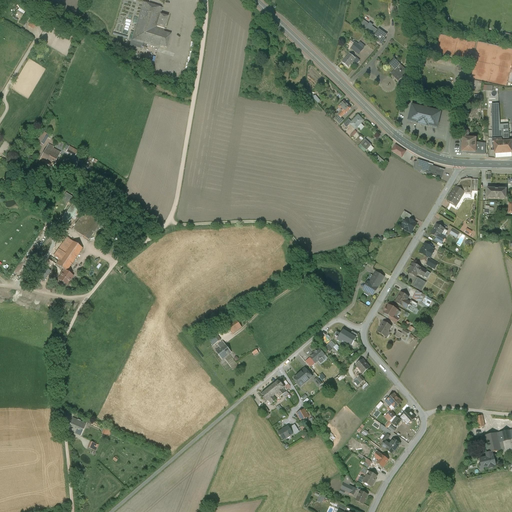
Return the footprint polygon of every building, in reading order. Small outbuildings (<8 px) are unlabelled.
[(146,48),(147,45),(159,49),(160,46),(167,48),(171,34),(163,32),(168,17),(160,14),(162,8),(143,2),(132,40),(130,46),(141,49),(142,47),(146,48)] [(33,29),(40,18),(35,15),(28,25),(33,29)] [(360,25),(374,35),(378,29),(364,19),(360,25)] [(385,38),(387,35),(379,29),(374,36),(379,39),(377,42),(382,45),(386,39),(385,38)] [(350,49),(358,55),(364,49),(363,48),(365,46),(360,42),(358,44),(352,39),(350,41),(354,44),(350,49)] [(354,58),(349,54),(342,62),(348,67),(353,62),(356,65),(360,61),(355,57),(354,58)] [(404,76),(402,74),(403,73),(400,69),(403,67),(394,59),(389,63),(395,69),(391,73),(399,81),(404,76)] [(437,92),(451,95),(453,89),(439,86),(437,92)] [(341,118),(345,114),(351,108),(344,101),(338,107),(342,111),(335,119),(340,124),(344,120),(341,118)] [(499,104),(491,104),(492,147),(493,147),(494,147),(495,154),(511,153),(511,140),(509,141),(508,124),(500,124),(499,104)] [(440,114),(411,107),(408,121),(437,128),(440,114)] [(350,124),(355,129),(364,121),(358,116),(351,122),(348,120),(343,125),(346,128),(350,124)] [(468,138),(462,137),(462,152),(470,152),(471,153),(475,153),(475,152),(476,143),(476,138),(468,138)] [(360,145),(366,151),(371,145),(365,139),(360,145)] [(485,144),(476,143),(475,152),(485,153),(485,144)] [(40,160),(46,163),(53,151),(52,150),(54,148),(49,145),(40,160)] [(404,154),(403,153),(404,151),(396,145),(392,151),(402,158),(404,154)] [(66,152),(75,157),(78,151),(69,146),(66,152)] [(53,151),(46,163),(52,167),(59,155),(53,151)] [(376,153),(373,156),(381,164),(384,161),(376,153)] [(428,164),(417,161),(417,162),(417,169),(413,168),(413,169),(420,173),(422,171),(425,173),(428,166),(428,164)] [(444,171),(432,167),(433,165),(428,163),(428,164),(428,166),(425,173),(442,178),(444,171)] [(466,179),(460,181),(456,187),(464,192),(466,193),(471,194),(471,191),(472,180),(472,179),(466,179)] [(456,187),(447,201),(456,206),(464,192),(456,187)] [(506,189),(487,188),(486,198),(506,199),(506,189)] [(63,220),(68,224),(85,199),(79,195),(63,220)] [(411,215),(404,211),(400,217),(406,220),(407,218),(409,219),(411,215)] [(85,212),(73,230),(88,240),(101,222),(85,212)] [(409,219),(407,218),(406,220),(402,227),(405,229),(404,230),(408,232),(408,231),(411,233),(417,225),(413,223),(414,222),(410,220),(409,219)] [(447,231),(436,225),(431,234),(437,238),(435,240),(441,244),(442,243),(443,243),(444,243),(445,241),(445,240),(444,239),(445,238),(443,237),(447,231)] [(63,270),(60,276),(58,280),(66,286),(73,276),(67,272),(83,249),(72,242),(67,238),(55,257),(59,260),(58,262),(50,257),(49,259),(56,265),(63,270)] [(433,249),(425,244),(420,253),(427,258),(433,249)] [(437,264),(430,259),(427,265),(434,269),(437,264)] [(421,268),(413,264),(408,273),(415,277),(418,274),(424,277),(427,272),(421,268)] [(43,281),(50,271),(45,267),(38,277),(43,281)] [(372,279),(369,283),(368,282),(363,290),(373,296),(375,292),(377,288),(381,283),(380,282),(383,277),(384,277),(376,272),(374,276),(372,279)] [(425,283),(418,278),(414,286),(420,290),(425,283)] [(408,297),(401,293),(395,302),(406,309),(410,303),(406,301),(408,297)] [(420,296),(415,293),(412,298),(420,303),(421,302),(423,297),(420,296)] [(392,308),(388,305),(386,308),(385,311),(384,313),(390,317),(393,319),(395,317),(396,315),(395,313),(397,310),(395,309),(392,307),(392,308)] [(228,326),(233,334),(242,327),(236,320),(228,326)] [(391,327),(383,322),(377,332),(385,337),(387,333),(389,334),(389,333),(388,332),(391,327)] [(206,337),(213,346),(220,340),(213,331),(206,337)] [(348,339),(341,335),(338,340),(350,348),(358,335),(352,332),(348,339)] [(218,345),(220,348),(216,351),(222,359),(231,352),(223,341),(218,345)] [(342,351),(336,345),(335,346),(332,349),(338,355),(342,351)] [(317,350),(316,350),(315,351),(315,353),(310,358),(315,364),(325,355),(320,349),(318,351),(317,350)] [(369,368),(362,360),(356,365),(363,374),(369,368)] [(312,377),(305,368),(300,372),(301,373),(294,379),(297,382),(296,383),(300,387),(312,377)] [(279,381),(260,395),(266,402),(268,400),(271,404),(276,400),(273,396),(277,393),(280,397),(285,393),(282,389),(284,387),(279,381)] [(394,394),(388,400),(385,402),(388,405),(390,403),(395,408),(401,402),(399,399),(398,399),(394,394)] [(269,412),(263,405),(259,408),(261,412),(262,412),(264,415),(269,412)] [(304,410),(297,414),(301,420),(308,417),(304,410)] [(402,415),(402,416),(406,419),(404,421),(407,425),(409,423),(415,418),(408,410),(402,415)] [(482,416),(476,417),(478,428),(484,426),(482,416)] [(397,418),(392,424),(396,427),(401,421),(397,418)] [(68,430),(81,436),(86,424),(73,419),(68,430)] [(295,424),(291,427),(296,434),(300,432),(295,424)] [(102,434),(106,436),(108,432),(111,433),(112,429),(105,426),(102,434)] [(288,427),(279,433),(283,440),(287,438),(290,436),(289,436),(293,434),(288,427)] [(509,430),(496,433),(498,443),(499,443),(503,442),(511,440),(509,430)] [(388,435),(384,433),(380,439),(385,442),(390,436),(388,435)] [(496,433),(485,436),(486,444),(487,445),(498,443),(496,433)] [(400,444),(393,439),(389,446),(384,442),(381,446),(392,454),(395,451),(398,447),(400,444)] [(511,453),(511,440),(503,442),(505,455),(511,453)] [(96,451),(99,444),(90,441),(88,448),(96,451)] [(487,445),(487,446),(488,453),(492,452),(500,451),(499,443),(498,443),(487,445)] [(489,457),(482,459),(483,463),(484,467),(495,465),(493,456),(492,452),(489,453),(489,457)] [(376,463),(383,467),(388,460),(381,456),(379,459),(376,463)] [(369,472),(365,479),(365,478),(363,482),(363,483),(372,487),(374,483),(373,483),(377,476),(369,472)] [(352,488),(344,483),(341,489),(345,491),(350,493),(352,488)] [(368,495),(360,492),(356,501),(363,504),(368,495)] [(321,493),(318,501),(323,503),(326,495),(321,493)] [(347,507),(339,503),(337,507),(345,511),(347,507)]
